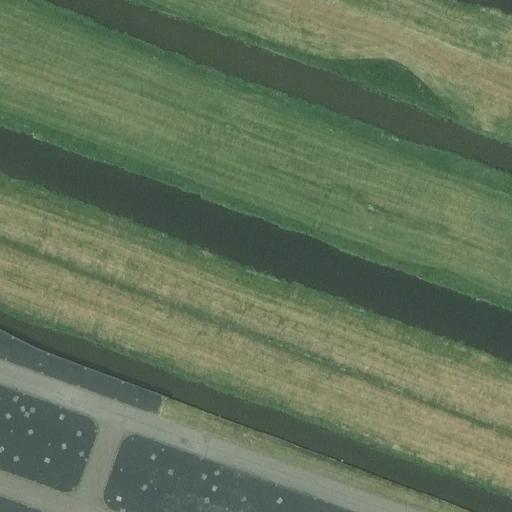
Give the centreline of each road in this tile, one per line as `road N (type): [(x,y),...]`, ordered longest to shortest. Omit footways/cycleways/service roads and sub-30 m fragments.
road 1 (unknown): [(122,385),(461,511)]
road 2 (unknown): [(75,511),(122,385)]
road 3 (unknown): [(122,385),(0,340)]
